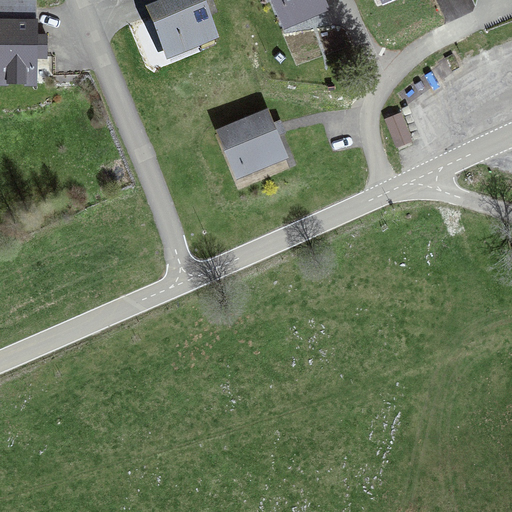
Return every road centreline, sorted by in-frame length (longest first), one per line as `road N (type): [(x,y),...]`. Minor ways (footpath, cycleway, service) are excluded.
road 1 (residential): [(186,280),(80,0)]
road 2 (tertiary): [(421,176),(186,280)]
road 3 (tertiary): [(186,280),(0,360)]
